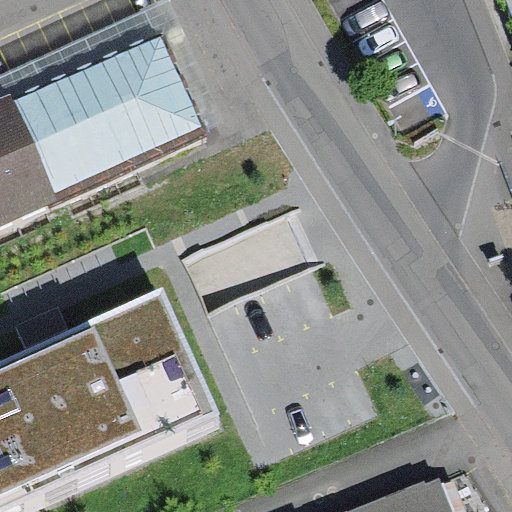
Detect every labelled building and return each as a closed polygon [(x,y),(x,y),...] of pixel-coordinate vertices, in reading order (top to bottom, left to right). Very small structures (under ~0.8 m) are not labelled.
[(511,0),(500,0),(511,31),(511,0)] [(0,85),(0,117),(164,43),(212,148),(140,181),(144,188),(236,146),(171,7),(0,85)] [(0,244),(140,181),(212,148),(164,43),(0,117),(0,244)] [(0,511),(46,511),(222,433),(163,303),(0,377),(0,511)] [(450,511),(439,484),(369,511),(450,511)]
